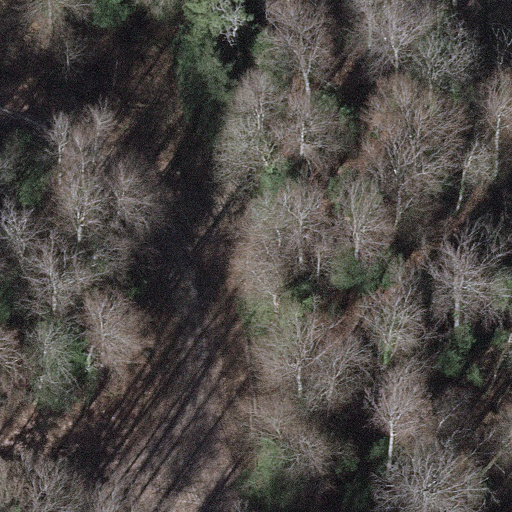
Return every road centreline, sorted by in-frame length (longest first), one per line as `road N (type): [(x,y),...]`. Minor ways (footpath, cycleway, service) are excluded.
road 1 (track): [(206,511),(198,338),(155,219),(105,166),(0,112)]
road 2 (track): [(200,507),(0,464)]
